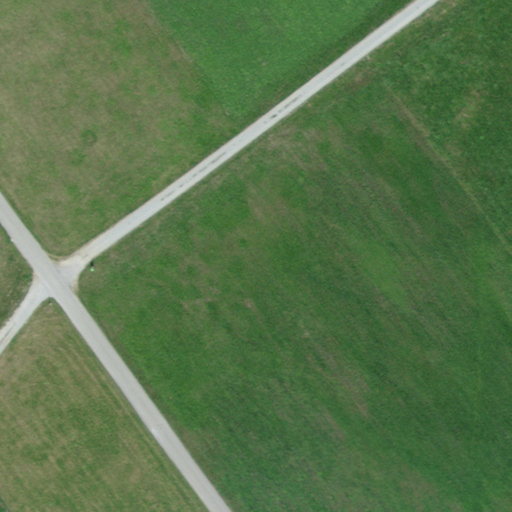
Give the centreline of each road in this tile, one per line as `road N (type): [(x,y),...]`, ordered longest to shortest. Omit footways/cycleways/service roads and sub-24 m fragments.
road 1 (track): [(0,346),(60,283),(430,0)]
road 2 (track): [(227,511),(0,202)]
